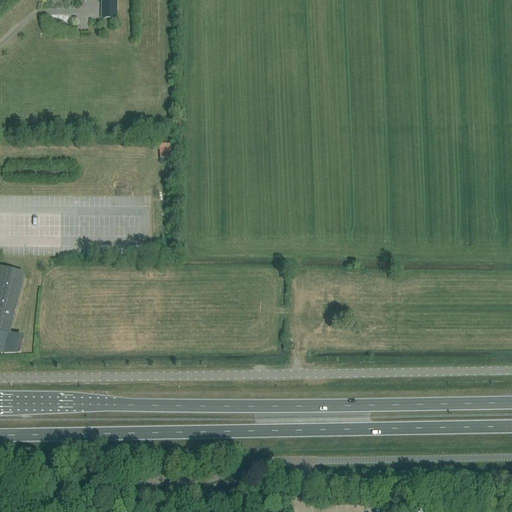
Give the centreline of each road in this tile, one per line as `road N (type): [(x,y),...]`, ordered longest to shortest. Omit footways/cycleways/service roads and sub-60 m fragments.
road 1 (unclassified): [(0,504),(278,461),(511,457)]
road 2 (trunk): [(0,436),(511,427)]
road 3 (unclassified): [(0,378),(511,370)]
road 4 (trunk): [(511,403),(0,404)]
